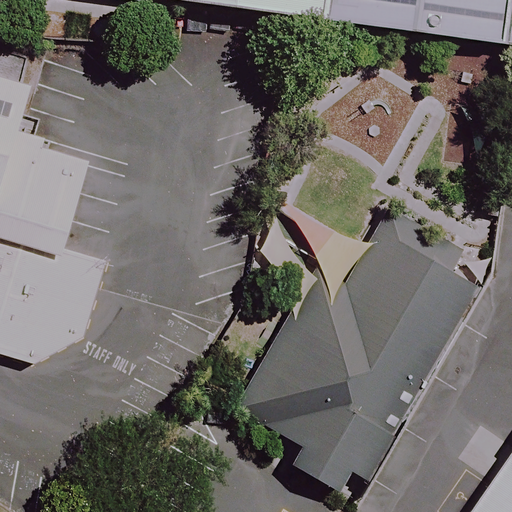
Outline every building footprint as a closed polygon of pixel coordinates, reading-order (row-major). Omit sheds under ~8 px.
[(290,30),(294,0),(139,0),(138,10),(290,30)] [(294,0),(290,30),(477,55),(484,0),(294,0)] [(511,59),(511,0),(484,0),(477,55),(511,59)] [(0,368),(49,346),(71,271),(34,255),(64,163),(0,144),(0,102),(4,90),(0,88),(0,368)] [(325,500),(449,304),(415,282),(426,264),(355,220),(314,283),(296,271),(200,422),(325,500)] [(511,511),(511,396),(510,416),(445,511),(511,511)]
